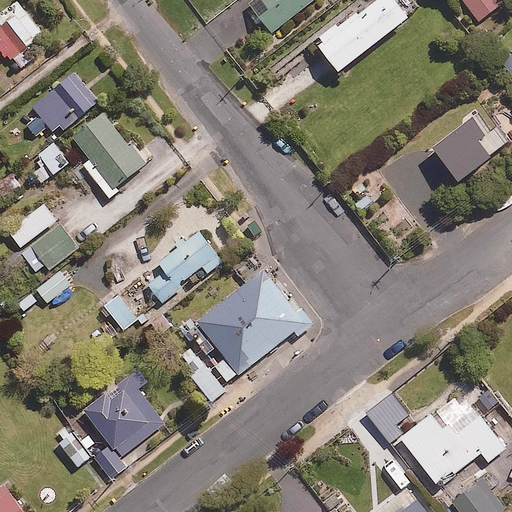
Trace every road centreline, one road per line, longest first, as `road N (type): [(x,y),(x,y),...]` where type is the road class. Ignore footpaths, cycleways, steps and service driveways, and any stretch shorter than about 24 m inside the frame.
road 1 (residential): [(129,0),(385,326)]
road 2 (residential): [(385,326),(147,511)]
road 3 (residential): [(511,235),(385,326)]
